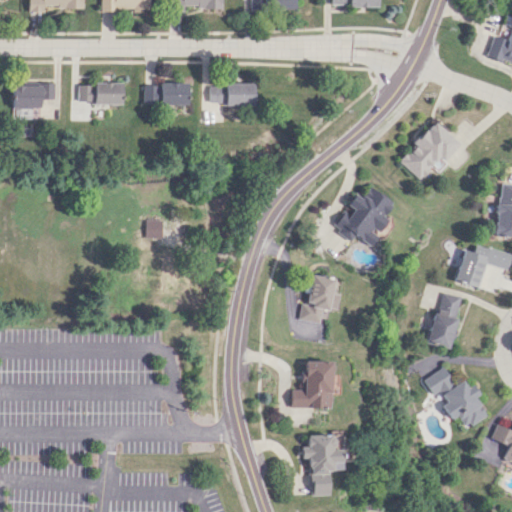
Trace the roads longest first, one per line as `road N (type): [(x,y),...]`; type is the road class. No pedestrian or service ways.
road 1 (residential): [(265,511),(230,388),(246,267),(270,211),(395,89),(441,0)]
road 2 (residential): [(415,56),(352,47),(0,46)]
